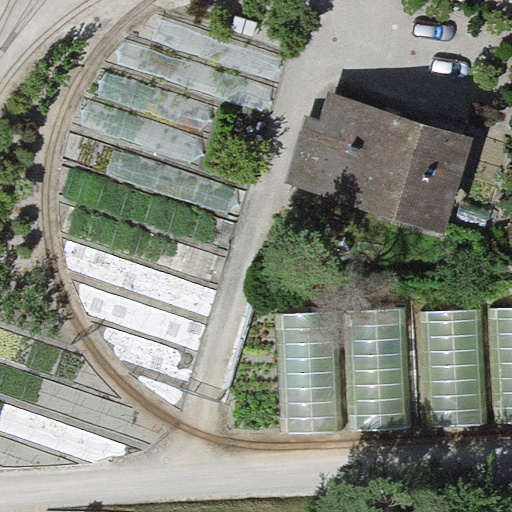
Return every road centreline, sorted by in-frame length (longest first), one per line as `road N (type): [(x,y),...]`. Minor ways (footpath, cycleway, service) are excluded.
road 1 (track): [(511,463),(0,503)]
road 2 (track): [(186,486),(327,0)]
